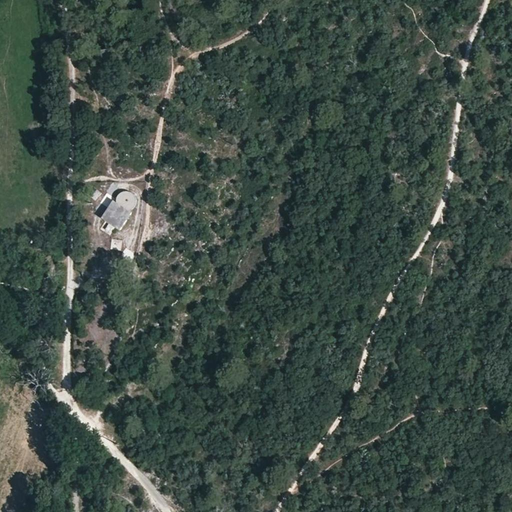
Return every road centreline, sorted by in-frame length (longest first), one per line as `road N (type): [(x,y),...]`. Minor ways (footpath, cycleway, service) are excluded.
road 1 (track): [(273,511),(354,393),(366,340),(450,177),(465,64),(486,0)]
road 2 (track): [(59,0),(68,61),(67,398)]
road 3 (track): [(81,418),(165,511)]
